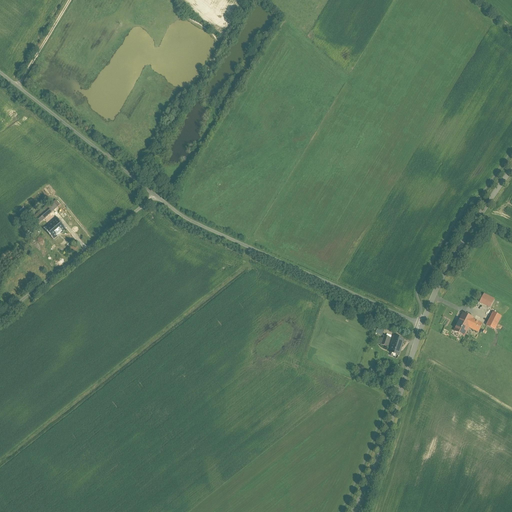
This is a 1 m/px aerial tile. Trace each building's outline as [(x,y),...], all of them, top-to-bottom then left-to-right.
[(57,202),(53,206),(52,205),(49,208),(53,212),(60,206),(57,202)] [(46,207),(43,210),(44,212),(35,220),(39,224),(52,213),(46,207)] [(55,217),(52,219),(54,221),(47,227),(54,235),(64,227),(55,217)] [(496,300),(484,294),(480,301),(487,305),(488,303),(493,306),(496,300)] [(501,317),(493,313),(486,326),(494,330),(501,317)] [(482,324),(473,319),(463,314),(460,320),(470,325),(468,328),(478,333),(482,324)] [(460,320),(454,331),(464,336),(466,333),(468,328),(470,325),(460,320)] [(390,339),(384,336),(381,345),(388,347),(390,339)] [(403,340),(395,337),(390,353),(398,356),(400,351),(399,351),(403,340)]
